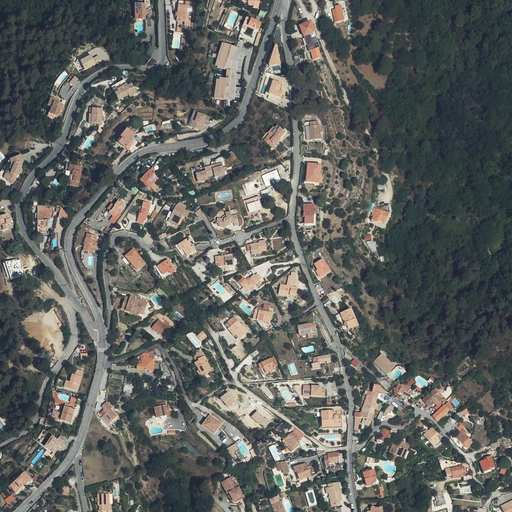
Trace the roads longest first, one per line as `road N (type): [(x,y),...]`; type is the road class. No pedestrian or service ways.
road 1 (residential): [(288,0),(295,235),(341,347),(350,448)]
road 2 (secondary): [(279,0),(235,123),(210,139),(134,156),(72,228),(71,259),(101,330)]
road 3 (tertiary): [(74,300),(23,229),(21,194),(54,154),(73,101),(93,75),(160,61),(159,0)]
road 4 (residential): [(350,448),(380,424),(405,426),(424,412),(496,493)]
road 5 (residential): [(214,351),(228,382),(323,446),(350,448)]
road 6 (residential): [(74,300),(71,346),(41,389),(27,431),(0,448)]
road 7 (residential): [(102,336),(111,321),(105,261),(113,238),(130,234),(148,249)]
road 8 (residential): [(101,364),(162,345),(193,405)]
